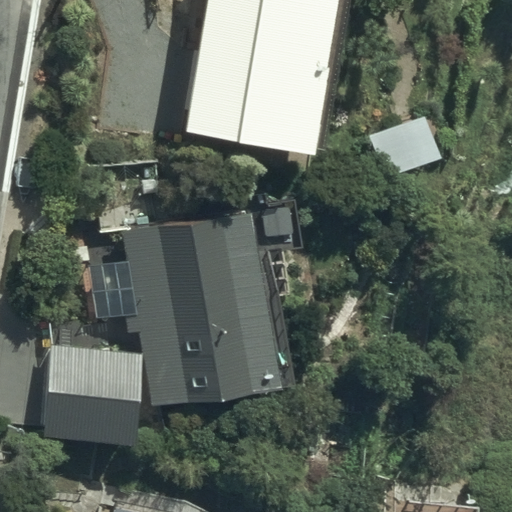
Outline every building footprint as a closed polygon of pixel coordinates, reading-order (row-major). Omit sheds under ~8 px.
[(186,0),(174,90),(303,107),(317,0),(186,0)] [(422,100),(365,123),(383,165),(439,142),(422,100)] [(237,177),(111,205),(125,291),(119,292),(121,309),(131,307),(133,318),(43,317),(42,412),(131,413),(133,329),(135,329),(144,379),(266,350),(237,177)] [(104,496),(102,511),(206,511),(208,501),(192,492),(151,488),(149,501),(104,496)] [(388,511),(477,511),(477,492),(388,491),(388,511)]
